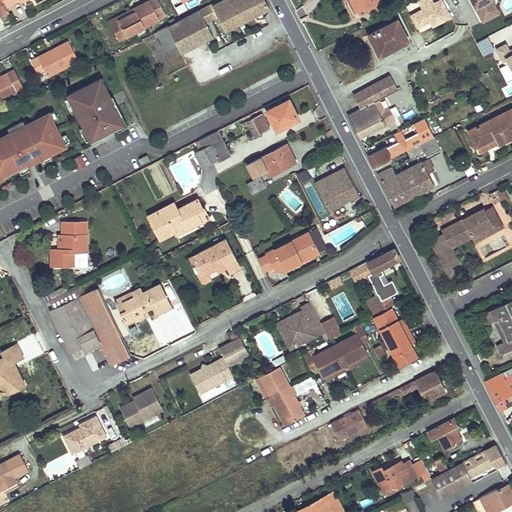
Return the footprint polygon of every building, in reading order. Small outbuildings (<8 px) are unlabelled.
[(0,0),(0,16),(9,11),(7,8),(2,0),(0,0)] [(159,0),(148,0),(134,7),(136,11),(118,20),(117,16),(110,20),(119,39),(160,18),(159,16),(165,13),(159,0)] [(169,25),(155,32),(156,36),(159,34),(167,48),(177,43),(182,52),(213,36),(206,21),(218,15),(226,30),(269,7),(265,0),(222,0),(213,5),(212,3),(169,26),(169,25)] [(350,0),(357,12),(364,8),(368,6),(369,9),(382,2),(381,0),(350,0)] [(443,0),(438,0),(428,5),(437,23),(452,16),(443,0)] [(472,0),(481,16),(493,10),(488,0),(487,0),(472,0)] [(487,0),(488,0),(493,10),(481,16),(483,20),(499,12),(492,0),(487,0)] [(184,4),(176,8),(179,14),(187,9),(184,4)] [(134,7),(117,16),(118,20),(136,11),(134,7)] [(398,19),(369,34),(374,43),(376,42),(382,55),(409,41),(398,19)] [(499,45),(511,38),(511,37),(511,35),(511,34),(511,25),(493,34),(499,45)] [(155,32),(144,38),(145,42),(156,36),(155,32)] [(476,42),(483,56),(495,50),(488,36),(476,42)] [(39,56),(32,60),(38,72),(45,68),(48,75),(79,60),(69,41),(54,49),(55,52),(40,60),(39,56)] [(376,42),(374,43),(380,56),(382,55),(376,42)] [(54,49),(39,56),(40,60),(55,52),(54,49)] [(14,69),(0,76),(0,98),(23,87),(14,69)] [(390,74),(354,94),(362,108),(347,115),(358,138),(386,123),(375,101),(397,90),(390,74)] [(102,76),(97,79),(102,89),(106,87),(107,86),(102,76)] [(97,79),(68,94),(69,97),(76,109),(84,126),(90,138),(92,141),(121,126),(116,116),(120,114),(106,87),(102,89),(97,79)] [(76,109),(69,97),(65,99),(71,111),(76,109)] [(289,99),(267,110),(278,130),(299,119),(289,99)] [(511,107),(469,130),(477,146),(495,137),(500,145),(511,138),(511,107)] [(54,109),(49,112),(53,120),(58,117),(54,109)] [(11,131),(0,136),(0,177),(20,168),(28,164),(26,161),(33,157),(35,160),(42,156),(50,152),(65,144),(65,143),(61,135),(53,120),(49,112),(26,124),(11,131)] [(120,114),(116,116),(121,126),(122,128),(128,125),(122,113),(120,114)] [(262,113),(252,118),(256,125),(251,128),(256,137),(261,134),(260,133),(270,128),(262,113)] [(8,127),(11,131),(26,124),(23,119),(8,127)] [(86,141),(90,138),(84,126),(80,128),(86,141)] [(218,130),(200,139),(204,147),(195,152),(202,166),(218,158),(219,159),(230,154),(218,130)] [(66,133),(61,135),(65,143),(70,141),(66,133)] [(434,136),(407,149),(411,156),(423,150),(427,156),(441,148),(434,136)] [(398,141),(368,156),(373,167),(407,149),(405,146),(401,148),(398,141)] [(287,143),(248,163),(254,175),(266,169),(268,174),(285,165),(285,166),(286,167),(297,161),(287,143)] [(50,152),(42,156),(45,161),(52,157),(50,152)] [(86,165),(80,154),(73,157),(79,169),(86,165)] [(139,159),(142,164),(150,160),(148,155),(139,159)] [(392,168),(378,175),(394,205),(434,184),(428,172),(433,169),(428,159),(396,175),(392,168)] [(30,169),(28,164),(20,168),(23,172),(30,169)] [(285,166),(268,174),(269,176),(286,167),(285,166)] [(315,183),(328,209),(358,194),(344,168),(315,183)] [(301,171),(294,174),(299,182),(305,179),(301,171)] [(261,177),(248,183),(253,192),(265,186),(261,177)] [(502,185),(498,186),(504,196),(507,195),(502,185)] [(173,202),(147,216),(159,239),(174,231),(175,234),(186,228),(185,227),(189,225),(190,227),(201,221),(196,212),(202,208),(197,199),(176,209),(173,202)] [(492,224),(484,207),(442,229),(444,233),(430,240),(450,276),(463,269),(451,246),(471,235),(474,241),(486,235),(482,229),(492,224)] [(202,208),(196,212),(201,221),(208,217),(203,208),(202,208)] [(86,220),(63,220),(63,234),(63,246),(63,248),(60,248),(55,248),(55,250),(56,266),(75,266),(75,250),(87,250),(87,235),(86,220)] [(511,246),(511,225),(475,244),(484,261),(511,246)] [(326,246),(317,227),(310,231),(319,249),(326,246)] [(310,231),(266,253),(273,267),(276,272),(284,268),(285,270),(303,260),(302,257),(319,249),(310,231)] [(226,238),(194,254),(198,263),(194,265),(201,280),(209,276),(207,272),(216,267),(225,263),(227,266),(228,269),(239,263),(226,238)] [(395,247),(350,269),(356,280),(368,274),(377,293),(367,299),(375,315),(386,309),(381,298),(389,295),(397,291),(392,279),(388,281),(384,283),(380,275),(384,273),(381,268),(401,258),(395,247)] [(303,260),(320,252),(319,249),(302,257),(303,260)] [(266,253),(258,257),(265,272),(273,267),(266,253)] [(194,254),(189,256),(194,265),(198,263),(194,254)] [(225,263),(216,267),(218,271),(227,266),(225,263)] [(239,263),(228,269),(230,272),(241,266),(239,263)] [(380,275),(384,283),(388,281),(384,273),(380,275)] [(54,308),(51,309),(71,351),(83,346),(85,350),(94,345),(100,342),(102,346),(101,346),(110,364),(130,354),(98,287),(85,292),(80,283),(66,290),(50,298),(46,300),(47,302),(50,300),(54,308)] [(127,310),(122,312),(126,321),(135,317),(136,318),(145,314),(142,310),(145,309),(153,305),(157,313),(171,305),(160,283),(143,292),(141,287),(132,292),(135,296),(123,302),(127,310)] [(66,290),(63,286),(47,294),(50,298),(66,290)] [(135,296),(132,292),(116,300),(122,312),(127,310),(123,302),(135,296)] [(381,298),(386,309),(391,307),(394,305),(389,295),(381,298)] [(494,320),(500,318),(509,338),(511,343),(511,299),(490,310),(494,320)] [(303,308),(284,318),(289,329),(285,331),(291,343),(298,345),(325,330),(321,322),(311,301),(302,305),(303,308)] [(375,315),(374,316),(387,341),(409,330),(405,322),(401,325),(398,320),(391,307),(386,309),(375,315)] [(490,310),(483,313),(488,323),(494,320),(490,310)] [(325,330),(329,339),(343,332),(335,316),(321,322),(325,330)] [(289,329),(284,318),(277,322),(282,332),(285,331),(289,329)] [(500,318),(494,320),(504,341),(509,338),(500,318)] [(358,333),(335,345),(345,364),(367,352),(361,341),(368,337),(361,323),(354,326),(358,333)] [(409,330),(387,341),(400,366),(418,356),(411,344),(408,339),(413,337),(409,330)] [(291,343),(285,331),(282,332),(290,348),(298,345),(291,343)] [(239,338),(219,348),(224,357),(228,366),(248,356),(239,338)] [(504,341),(497,344),(502,353),(511,348),(511,343),(509,338),(504,341)] [(0,386),(2,391),(7,392),(23,385),(14,367),(11,368),(8,364),(23,356),(17,344),(3,351),(5,356),(0,358),(0,386)] [(381,344),(374,348),(379,357),(386,354),(381,344)] [(309,350),(303,353),(311,368),(318,364),(323,375),(345,364),(335,345),(313,356),(309,350)] [(367,352),(345,364),(347,368),(369,357),(367,352)] [(228,366),(224,357),(207,366),(206,370),(202,369),(190,374),(200,393),(234,376),(228,366)] [(345,364),(323,375),(326,379),(347,368),(345,364)] [(270,371),(260,376),(271,396),(270,397),(274,405),(275,404),(285,400),(280,391),(290,386),(280,365),(270,371)] [(511,367),(486,381),(500,409),(511,402),(511,367)] [(435,371),(416,380),(419,385),(426,400),(445,391),(435,371)] [(260,376),(257,378),(267,398),(270,397),(271,396),(260,376)] [(416,380),(402,387),(405,392),(419,385),(416,380)] [(285,400),(275,404),(286,424),(305,414),(294,394),(297,393),(292,385),(290,386),(280,391),(285,400)] [(402,387),(372,401),(375,405),(378,404),(379,405),(405,392),(402,387)] [(163,410),(152,388),(145,391),(146,394),(135,400),(120,407),(130,427),(163,410)] [(146,394),(145,391),(133,397),(135,400),(146,394)] [(339,441),(368,426),(359,408),(330,423),(339,441)] [(77,429),(63,435),(72,453),(107,436),(96,416),(80,423),(82,426),(83,429),(78,431),(77,429)] [(426,430),(427,431),(431,439),(438,436),(445,449),(462,441),(455,427),(459,425),(454,416),(426,430)] [(127,444),(124,438),(117,441),(121,447),(127,444)] [(121,447),(117,441),(110,444),(113,451),(121,447)] [(496,444),(433,478),(442,495),(454,489),(452,485),(469,475),(494,462),(496,465),(505,460),(496,444)] [(19,453),(0,462),(0,484),(1,484),(3,489),(16,482),(14,477),(27,470),(19,453)] [(76,459),(80,467),(93,461),(89,453),(76,459)] [(441,456),(434,460),(440,472),(447,468),(441,456)] [(382,466),(373,470),(384,491),(418,474),(410,460),(403,464),(401,461),(384,469),(382,466)] [(472,479),(469,475),(452,485),(454,489),(472,479)] [(497,487),(480,496),(488,511),(491,511),(511,501),(511,492),(508,484),(498,489),(497,487)] [(343,511),(333,492),(306,505),(308,509),(300,511),(343,511)]
